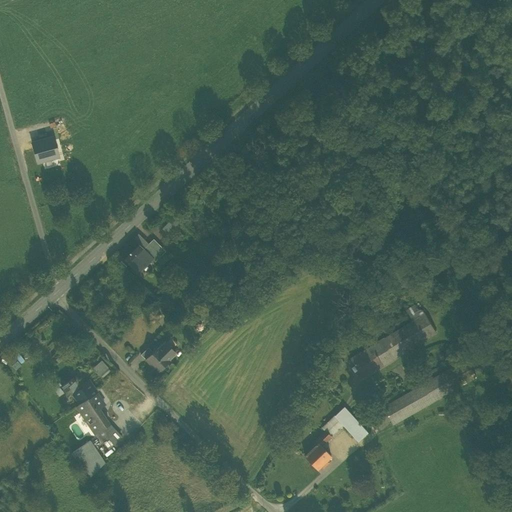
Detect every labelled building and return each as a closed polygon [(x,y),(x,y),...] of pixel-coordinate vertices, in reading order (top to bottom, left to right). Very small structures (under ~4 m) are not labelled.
[(75,15),(91,10),(89,2),(73,8),(75,15)] [(112,4),(38,28),(41,38),(115,15),(112,4)] [(50,137),(67,131),(63,118),(46,123),(50,137)] [(54,137),(32,144),(37,162),(59,156),(54,137)] [(163,213),(169,221),(175,215),(169,208),(163,213)] [(181,221),(175,215),(169,221),(162,229),(168,234),(181,221)] [(142,250),(142,251),(149,245),(138,233),(132,239),(142,250)] [(118,253),(137,272),(151,258),(155,261),(160,256),(149,245),(142,251),(142,250),(132,239),(118,253)] [(149,245),(160,256),(165,252),(154,240),(149,245)] [(192,274),(185,281),(193,289),(200,282),(192,274)] [(413,322),(425,314),(423,310),(417,308),(415,305),(406,310),(413,322)] [(413,322),(385,338),(396,357),(436,333),(425,314),(413,322)] [(74,345),(77,351),(86,346),(83,341),(82,341),(79,336),(73,339),(76,344),(74,345)] [(386,364),(396,357),(385,338),(374,345),(386,364)] [(165,343),(158,350),(157,350),(154,353),(146,360),(150,365),(151,364),(158,372),(169,362),(168,361),(175,354),(165,343)] [(351,359),(362,378),(386,364),(374,345),(351,359)] [(64,346),(53,357),(59,363),(64,358),(64,357),(70,352),(64,346)] [(146,360),(154,353),(148,347),(141,355),(146,360)] [(341,359),(336,362),(340,368),(345,365),(341,359)] [(383,407),(393,425),(476,377),(467,360),(383,407)] [(95,371),(99,375),(106,368),(106,367),(100,362),(93,369),(95,371)] [(58,382),(58,383),(62,390),(65,388),(67,386),(69,388),(71,389),(74,393),(72,395),(79,404),(96,393),(88,380),(83,383),(78,376),(74,379),(70,374),(58,382)] [(67,390),(65,388),(62,390),(58,383),(53,386),(59,395),(67,390)] [(78,405),(82,411),(91,405),(95,411),(99,409),(105,405),(96,393),(79,404),(78,405)] [(80,412),(95,434),(109,424),(99,409),(95,411),(91,405),(82,411),(80,412)] [(335,416),(340,421),(349,414),(343,408),(335,416)] [(358,424),(349,414),(340,421),(340,422),(343,425),(350,432),(358,424)] [(325,431),(331,436),(343,425),(340,422),(340,421),(335,416),(322,428),(325,431)] [(121,436),(109,424),(95,434),(109,448),(121,436)] [(350,432),(358,441),(367,434),(358,424),(350,432)] [(313,443),(316,446),(318,443),(321,446),(331,436),(325,431),(313,443)] [(90,441),(72,453),(91,477),(105,462),(90,441)] [(331,456),(321,446),(318,443),(316,446),(305,457),(317,469),(321,466),(323,468),(329,462),(327,460),(331,456)]
